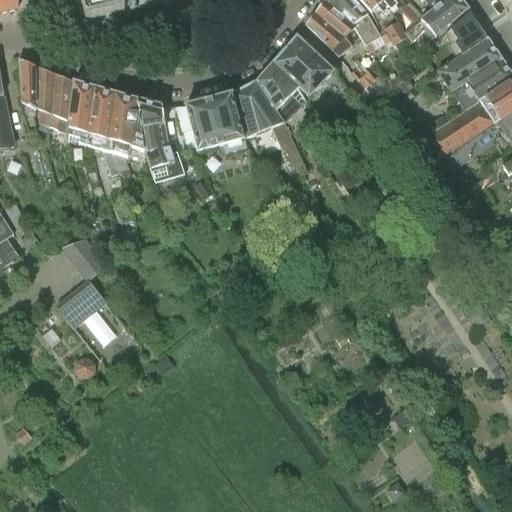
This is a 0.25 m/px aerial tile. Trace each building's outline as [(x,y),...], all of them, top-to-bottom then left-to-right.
[(16,0),(0,0),(0,14),(15,11),(17,8),(16,0)] [(78,0),(84,23),(174,0),(78,0)] [(366,17),(350,0),(323,0),(322,2),(353,28),(352,29),(367,55),(382,46),(378,39),(376,35),(377,35),(366,17)] [(375,0),(355,0),(369,16),(375,11),(382,18),(388,13),(375,0)] [(375,0),(388,13),(396,6),(390,0),(375,0)] [(428,44),(466,12),(457,0),(443,0),(431,10),(429,8),(418,18),(419,20),(404,35),(406,38),(411,44),(414,41),(426,42),(428,44)] [(422,0),(429,8),(431,10),(443,0),(422,0)] [(349,32),(352,29),(353,28),(322,2),(314,13),(342,39),(349,32)] [(351,48),(342,39),(314,13),(304,26),(330,50),(338,59),(351,48)] [(485,39),(468,14),(443,35),(449,44),(446,47),(455,60),(458,57),(463,54),(485,39)] [(406,38),(404,35),(396,22),(382,32),(389,42),(393,47),(406,38)] [(331,75),(296,38),(272,64),(297,90),(306,99),(316,89),(320,93),(330,84),(326,79),(331,75)] [(511,79),(485,39),(463,54),(458,57),(455,60),(449,63),(435,73),(453,101),(455,99),(464,112),(511,79)] [(35,110),(37,68),(18,60),(19,104),(35,110)] [(297,90),(272,64),(255,83),(273,114),(281,126),(301,105),(293,93),(297,90)] [(52,115),(55,76),(37,68),(35,110),(41,113),(36,126),(38,127),(37,131),(46,135),(52,115)] [(375,81),(367,71),(356,79),(365,89),(375,81)] [(66,123),(72,84),(55,76),(52,115),(46,135),(47,135),(46,141),(51,143),(53,136),(51,135),(52,132),(67,138),(66,123)] [(390,80),(386,83),(392,92),(404,84),(398,76),(391,81),(390,80)] [(434,165),(437,163),(460,148),(511,112),(511,79),(464,112),(446,124),(433,133),(420,142),(434,165)] [(0,150),(14,147),(5,107),(0,81),(0,150)] [(404,84),(392,92),(397,100),(412,89),(406,82),(404,84)] [(281,126),(273,114),(255,83),(231,97),(241,142),(281,126)] [(89,138),(93,90),(72,84),(66,123),(67,138),(67,146),(78,146),(89,149),(92,139),(89,138)] [(109,144),(114,96),(93,90),(89,138),(92,139),(89,149),(104,153),(104,162),(110,178),(119,175),(111,155),(114,145),(109,144)] [(184,108),(189,132),(196,154),(221,148),(223,156),(243,151),(241,142),(231,97),(230,96),(230,95),(184,108)] [(144,154),(136,102),(114,96),(109,144),(114,145),(111,155),(119,175),(128,171),(125,162),(126,159),(129,149),(144,154)] [(170,156),(165,141),(161,109),(136,102),(144,154),(145,157),(152,179),(166,175),(168,181),(183,176),(176,154),(170,156)] [(184,108),(174,109),(181,134),(189,132),(184,108)] [(511,112),(460,148),(437,163),(446,175),(503,137),(506,141),(511,136),(511,112)] [(429,126),(433,133),(446,124),(442,118),(429,126)] [(319,152),(328,167),(364,147),(354,131),(319,152)] [(511,161),(501,169),(506,178),(511,174),(511,161)] [(476,185),(481,192),(498,181),(493,174),(476,185)] [(205,202),(212,198),(209,193),(209,194),(203,185),(197,189),(205,202)] [(16,208),(5,214),(26,249),(37,242),(16,208)] [(0,271),(18,260),(6,241),(13,236),(0,215),(0,276),(1,275),(0,273),(0,271)] [(105,270),(84,242),(65,253),(82,276),(88,271),(94,279),(105,270)] [(420,267),(404,242),(391,251),(408,276),(420,267)] [(88,283),(78,291),(92,310),(102,302),(88,283)] [(66,300),(56,308),(70,326),(81,318),(66,300)] [(50,331),(42,338),(50,348),(59,341),(50,331)] [(94,376),(95,368),(90,363),(83,362),(77,366),(76,374),(80,380),(88,381),(94,376)]
